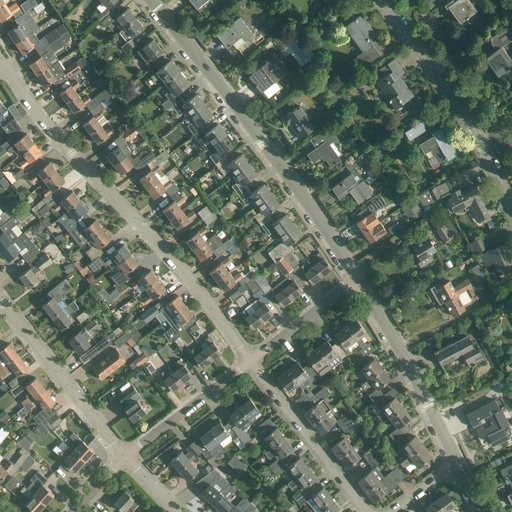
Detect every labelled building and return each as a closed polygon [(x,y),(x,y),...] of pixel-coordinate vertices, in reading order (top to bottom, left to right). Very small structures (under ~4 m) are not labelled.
[(34,0),(28,0),(20,6),(25,13),(37,4),(34,0)] [(108,8),(116,0),(101,0),(102,1),(97,6),(102,12),(107,7),(108,8)] [(189,0),(197,9),(204,3),(208,0),(189,0)] [(460,23),(468,17),(477,11),(469,0),(455,0),(454,1),(452,0),(450,0),(444,5),(446,8),(448,7),(460,23)] [(5,2),(0,6),(0,19),(1,22),(13,14),(16,19),(24,14),(20,9),(16,2),(8,7),(5,2)] [(37,13),(45,7),(42,3),(34,8),(37,13)] [(111,13),(106,8),(102,12),(96,16),(101,22),(111,13)] [(101,22),(100,23),(106,28),(114,21),(118,25),(120,23),(124,28),(135,18),(127,8),(117,17),(112,12),(111,13),(101,22)] [(362,67),(371,61),(379,55),(370,42),(377,37),(367,23),(365,24),(359,16),(346,26),(364,50),(355,57),(362,67)] [(225,29),(217,35),(227,48),(232,44),(241,37),(244,42),(253,35),(239,17),(225,29)] [(133,38),(144,28),(135,18),(124,28),(119,32),(127,42),(121,47),(126,53),(136,45),(131,39),(133,38)] [(15,43),(27,35),(22,28),(28,24),(25,20),(8,32),(15,43)] [(280,23),(273,28),(277,33),(284,28),(280,23)] [(494,52),(485,58),(498,75),(502,72),(505,77),(507,78),(508,78),(509,78),(511,78),(511,77),(511,59),(502,47),(510,41),(511,41),(511,28),(510,27),(498,35),(497,34),(490,39),(491,41),(491,43),(494,47),(496,48),(497,49),(494,52)] [(27,35),(15,43),(23,54),(34,47),(40,43),(44,40),(47,44),(60,36),(55,29),(39,40),(37,38),(32,31),(27,35)] [(61,37),(65,43),(71,40),(69,37),(71,36),(68,31),(61,37)] [(61,37),(48,45),(51,50),(48,51),(51,55),(53,53),(66,44),(65,43),(61,37)] [(148,64),(163,51),(153,39),(142,48),(138,52),(148,64)] [(52,57),(51,55),(48,51),(30,64),(37,75),(52,65),(48,60),(52,57)] [(98,60),(93,54),(89,58),(93,64),(98,60)] [(257,70),(250,77),(254,82),(255,82),(256,84),(255,85),(256,86),(257,86),(262,92),(263,91),(269,98),(280,89),(274,82),(282,76),(288,71),(276,55),(270,60),(257,70)] [(396,108),(413,96),(402,79),(399,80),(397,78),(404,72),(395,59),(379,70),(384,78),(378,82),(387,95),(385,97),(393,108),(396,107),(396,108)] [(66,72),(69,77),(80,69),(81,69),(76,62),(64,69),(58,61),(52,65),(37,75),(45,87),(66,72)] [(166,83),(179,72),(170,61),(156,71),(157,72),(151,77),(155,82),(161,77),(166,83)] [(80,69),(69,77),(71,79),(82,72),(80,69)] [(168,99),(162,104),(163,105),(167,110),(168,109),(167,109),(181,98),(177,93),(189,84),(180,72),(166,83),(171,89),(165,94),(168,99)] [(67,103),(78,95),(74,89),(79,85),(76,81),(70,85),(60,93),(67,103)] [(100,102),(101,103),(108,97),(114,93),(108,87),(96,97),(100,102)] [(127,100),(122,93),(118,96),(123,103),(127,100)] [(190,115),(204,104),(197,94),(185,103),(182,98),(181,98),(167,109),(168,109),(170,113),(175,109),(179,115),(186,109),(190,115)] [(78,95),(67,103),(75,113),(91,100),(88,96),(82,100),(78,95)] [(108,97),(101,103),(104,108),(112,103),(108,97)] [(94,116),(83,124),(90,134),(101,126),(97,120),(103,116),(100,112),(104,108),(101,103),(100,102),(89,110),(94,116)] [(200,123),(212,115),(204,104),(190,115),(195,120),(187,126),(194,136),(204,128),(200,123)] [(315,128),(309,121),(310,120),(310,118),(308,116),(307,115),(306,116),(299,106),(282,118),(286,125),(292,122),(298,131),(296,132),(300,138),(315,128)] [(126,108),(120,113),(124,117),(129,113),(126,108)] [(14,117),(17,121),(23,117),(18,111),(14,114),(14,117)] [(318,119),(323,127),(332,121),(327,113),(318,119)] [(11,138),(14,135),(22,129),(14,119),(2,128),(10,138),(11,138)] [(136,124),(122,134),(126,140),(128,141),(139,133),(141,131),(136,124)] [(213,145),(227,135),(219,124),(207,133),(204,128),(194,136),(201,145),(209,139),(213,145)] [(419,124),(405,132),(409,140),(412,139),(424,132),(419,124)] [(90,134),(98,144),(109,136),(109,135),(114,131),(111,127),(105,131),(101,126),(90,134)] [(447,161),(458,155),(457,155),(451,145),(450,146),(447,142),(448,142),(440,129),(441,129),(440,128),(433,133),(434,135),(419,144),(425,153),(431,149),(438,162),(445,158),(447,161)] [(331,167),(341,160),(330,145),(338,139),(331,129),(321,136),(325,142),(307,155),(313,162),(323,155),(331,167)] [(1,145),(0,146),(0,154),(1,156),(8,150),(11,153),(13,152),(18,148),(22,153),(34,143),(26,134),(14,143),(11,138),(10,138),(3,144),(1,145)] [(223,153),(234,145),(227,135),(213,145),(217,150),(210,156),(217,165),(226,158),(223,153)] [(118,146),(106,155),(114,165),(126,155),(129,154),(131,152),(127,146),(128,145),(125,141),(119,146),(118,146)] [(359,152),(366,148),(361,141),(354,146),(359,152)] [(30,163),(42,153),(34,143),(22,153),(26,158),(19,164),(23,168),(30,162),(30,163)] [(359,156),(352,161),(356,167),(357,167),(373,156),(368,149),(359,156)] [(156,157),(155,158),(160,164),(169,156),(165,150),(156,157)] [(155,158),(156,157),(151,152),(141,160),(145,165),(155,158)] [(133,165),(140,160),(137,156),(133,159),(129,154),(114,165),(121,175),(134,165),(133,165)] [(235,175),(249,164),(241,154),(230,163),(226,158),(217,165),(224,175),(231,170),(235,175)] [(45,181),(57,172),(49,162),(38,172),(31,178),(34,182),(41,176),(45,181)] [(245,184),(257,175),(249,164),(235,175),(239,180),(232,186),(239,195),(248,188),(245,184)] [(151,169),(139,179),(147,188),(158,179),(154,174),(160,169),(161,169),(158,165),(151,170),(151,169)] [(16,179),(17,181),(25,174),(21,169),(10,178),(12,182),(16,179)] [(351,174),(332,188),(339,198),(339,199),(350,191),(359,203),(366,198),(367,199),(371,196),(370,195),(372,193),(363,180),(363,181),(354,169),(350,172),(351,174)] [(365,179),(369,183),(379,175),(376,171),(365,179)] [(53,191),(65,182),(57,172),(45,181),(49,187),(43,192),(46,196),(53,191)] [(158,179),(147,188),(154,198),(166,189),(172,184),(169,180),(169,181),(164,175),(158,179)] [(3,177),(0,179),(0,182),(5,189),(10,184),(3,177)] [(440,194),(450,190),(447,182),(437,185),(440,194)] [(257,205),(271,194),(264,184),(252,193),(248,188),(239,195),(246,205),(254,200),(257,205)] [(450,200),(445,203),(450,212),(455,210),(455,211),(465,205),(469,203),(470,204),(471,203),(475,210),(473,210),(478,222),(480,221),(481,224),(491,219),(490,216),(481,198),(482,198),(476,186),(467,191),(461,194),(459,190),(452,193),(454,198),(450,200)] [(426,192),(418,195),(423,206),(434,201),(433,200),(440,197),(436,187),(436,188),(426,192)] [(68,210),(80,201),(72,191),(61,200),(61,201),(54,206),(57,211),(64,205),(68,210)] [(15,194),(9,198),(13,204),(19,200),(15,194)] [(267,214),(279,205),(271,194),(257,205),(262,210),(254,216),(261,226),(271,218),(267,214)] [(173,201),(163,210),(170,219),(183,210),(178,205),(184,200),(181,196),(175,201),(175,200),(173,201)] [(372,204),(371,204),(375,212),(386,204),(384,201),(382,197),(376,201),(372,204)] [(413,199),(409,202),(414,209),(418,206),(413,199)] [(31,209),(32,210),(35,214),(38,212),(47,204),(43,200),(31,209)] [(76,220),(88,210),(80,201),(68,210),(72,215),(65,221),(62,224),(69,233),(79,225),(76,220),(76,219),(76,220)] [(47,204),(38,212),(42,216),(51,209),(47,204)] [(365,217),(357,223),(362,231),(378,220),(373,213),(375,212),(371,204),(370,204),(367,207),(361,211),(365,217)] [(203,219),(213,211),(208,205),(198,213),(203,219)] [(4,223),(15,215),(17,213),(16,212),(17,211),(14,207),(11,210),(9,211),(8,209),(0,214),(0,217),(1,218),(4,223)] [(193,211),(187,216),(183,210),(170,219),(178,229),(190,220),(196,215),(193,211)] [(203,219),(207,226),(218,218),(213,211),(203,219)] [(415,211),(408,217),(412,221),(419,216),(415,211)] [(280,235),(294,225),(286,214),(274,223),(271,218),(261,226),(268,235),(276,229),(280,235)] [(20,222),(19,221),(15,215),(4,223),(0,226),(0,227),(3,232),(0,234),(0,250),(18,237),(11,229),(20,222)] [(46,218),(41,221),(47,228),(51,224),(46,218)] [(91,239),(103,229),(95,220),(84,229),(84,230),(79,225),(69,233),(77,242),(80,239),(87,234),(91,239)] [(378,220),(362,231),(370,243),(378,237),(387,231),(384,227),(383,227),(380,223),(379,220),(378,220)] [(40,221),(33,226),(38,233),(45,228),(40,221)] [(450,221),(436,229),(443,242),(452,237),(451,235),(457,231),(450,221)] [(392,235),(400,229),(396,223),(388,229),(392,235)] [(290,244),(302,235),(294,225),(280,235),(284,240),(268,252),(275,262),(282,258),(284,256),(290,252),(290,251),(293,249),(290,244)] [(193,250),(205,241),(201,236),(207,231),(205,227),(198,232),(198,231),(186,241),(193,250)] [(91,247),(85,252),(92,261),(99,256),(103,253),(100,248),(111,239),(103,229),(91,239),(87,242),(91,247)] [(18,237),(0,250),(0,251),(8,262),(20,252),(21,255),(33,245),(32,244),(33,243),(25,232),(23,234),(18,237)] [(205,241),(193,250),(201,260),(213,251),(222,244),(215,234),(205,241)] [(430,255),(436,251),(425,235),(419,239),(421,242),(412,247),(417,255),(415,256),(421,267),(433,259),(430,255)] [(227,249),(237,241),(233,236),(223,244),(227,249)] [(481,237),(470,242),(475,253),(486,248),(481,237)] [(227,250),(231,255),(242,248),(237,241),(227,249),(227,250)] [(27,262),(35,255),(40,251),(35,244),(33,245),(21,255),(27,262)] [(503,273),(511,268),(511,259),(504,244),(481,255),(486,265),(495,261),(500,273),(499,273),(501,276),(504,274),(503,273)] [(119,264),(131,254),(123,245),(111,254),(104,260),(108,265),(115,260),(119,264)] [(293,269),(299,264),(290,252),(284,256),(293,269)] [(314,266),(322,276),(332,269),(319,252),(315,255),(319,261),(314,266)] [(39,260),(35,255),(27,262),(31,267),(36,264),(40,269),(41,270),(53,262),(46,254),(39,260)] [(126,274),(138,264),(131,254),(119,264),(122,268),(111,277),(118,287),(129,278),(126,274)] [(92,261),(88,264),(91,268),(94,272),(100,267),(105,263),(99,256),(92,261)] [(282,258),(275,262),(279,269),(284,275),(293,269),(284,256),(282,258)] [(217,281),(229,272),(224,267),(231,262),(228,258),(221,263),(209,272),(217,281)] [(273,273),(279,269),(275,262),(268,267),(273,273)] [(74,270),(72,264),(64,267),(66,273),(74,270)] [(322,276),(314,266),(308,270),(304,264),(299,267),(312,284),(322,276)] [(242,277),(245,282),(246,282),(253,277),(260,272),(257,266),(242,277)] [(30,268),(19,276),(29,288),(39,280),(34,274),(30,268)] [(79,271),(84,276),(88,273),(86,271),(84,268),(82,269),(79,271)] [(146,289),(158,280),(151,270),(139,279),(139,280),(131,285),(134,289),(142,284),(146,289)] [(485,278),(482,271),(475,274),(479,281),(485,278)] [(242,277),(240,273),(233,278),(229,272),(217,281),(224,291),(236,282),(242,277)] [(292,299),(302,291),(290,275),(280,282),(292,299)] [(261,289),(258,284),(253,277),(246,282),(247,284),(254,294),(261,289)] [(437,285),(431,289),(440,305),(445,302),(444,301),(472,286),(468,278),(462,281),(463,282),(452,288),(448,281),(438,287),(437,285)] [(46,311),(51,317),(67,305),(58,293),(69,285),(65,279),(50,291),(54,296),(42,305),(42,306),(43,305),(47,310),(46,311)] [(153,299),(166,290),(158,280),(146,289),(149,294),(142,300),(146,304),(153,299)] [(265,294),(270,290),(263,280),(258,284),(261,289),(265,294)] [(283,307),(292,299),(280,282),(270,290),(283,307)] [(476,285),(477,292),(485,291),(485,284),(476,285)] [(464,310),(462,306),(471,301),(470,298),(475,295),(473,292),(474,291),(472,288),(473,287),(472,286),(444,301),(445,302),(453,316),(462,312),(464,310)] [(232,302),(242,294),(238,289),(229,297),(232,302)] [(102,299),(108,294),(105,290),(99,295),(102,299)] [(108,295),(104,299),(108,304),(112,300),(108,295)] [(167,319),(185,305),(178,296),(166,304),(166,305),(159,310),(167,319)] [(261,297),(250,305),(255,311),(263,321),(273,314),(266,304),(261,297)] [(73,301),(68,305),(74,312),(79,308),(77,306),(73,301)] [(107,306),(105,304),(89,316),(89,317),(91,320),(108,307),(107,306)] [(68,317),(74,312),(68,305),(68,306),(67,305),(51,317),(57,325),(58,324),(62,329),(61,330),(72,322),(68,317)] [(147,323),(160,313),(154,305),(141,315),(147,323)] [(181,324),(193,315),(185,305),(167,319),(172,327),(163,334),(168,342),(185,329),(181,324)] [(250,305),(241,312),(253,329),(263,321),(255,311),(250,305)] [(89,316),(85,311),(76,317),(81,323),(89,317),(89,316)] [(128,313),(123,321),(129,324),(134,316),(128,313)] [(362,349),(367,345),(360,337),(366,332),(356,319),(345,327),(356,340),(362,349)] [(91,336),(92,337),(102,329),(94,320),(79,331),(69,340),(79,353),(90,345),(86,339),(91,336)] [(193,333),(200,328),(196,323),(190,328),(193,333)] [(104,349),(113,342),(127,331),(122,325),(99,342),(104,349)] [(347,347),(356,340),(345,327),(335,335),(339,340),(335,343),(345,356),(349,353),(351,352),(347,347)] [(127,331),(113,342),(118,348),(127,342),(131,347),(136,343),(127,331)] [(463,354),(469,367),(473,365),(475,364),(484,359),(475,342),(472,344),(467,335),(443,347),(434,352),(441,366),(463,354)] [(179,337),(174,340),(180,348),(184,344),(179,337)] [(203,350),(211,361),(221,353),(209,337),(205,340),(209,346),(203,350)] [(327,341),(316,349),(327,363),(338,356),(341,359),(345,356),(335,343),(331,346),(327,341)] [(104,349),(99,342),(87,351),(92,358),(104,349)] [(0,370),(19,356),(9,343),(0,350),(0,352),(3,357),(0,358),(0,370)] [(363,356),(364,356),(374,348),(370,343),(367,345),(362,349),(359,351),(363,356)] [(92,368),(102,380),(125,361),(116,349),(92,368)] [(211,361),(203,350),(197,354),(193,349),(189,352),(201,368),(211,361)] [(321,376),(332,369),(316,349),(306,357),(311,362),(306,366),(316,378),(320,375),(321,376)] [(144,354),(137,359),(141,364),(148,359),(144,354)] [(19,356),(0,370),(0,375),(0,377),(6,372),(8,373),(13,369),(18,376),(28,368),(19,356)] [(361,385),(382,368),(375,358),(369,363),(364,356),(363,356),(363,357),(354,364),(359,371),(361,369),(369,379),(361,385)] [(464,358),(457,361),(460,366),(466,363),(464,358)] [(182,383),(192,376),(180,359),(175,362),(180,368),(174,373),(182,383)] [(149,360),(144,364),(153,376),(158,371),(149,360)] [(298,363),(288,371),(298,384),(302,389),(316,378),(306,366),(302,369),(298,363)] [(379,388),(390,379),(382,368),(361,385),(364,390),(373,383),(377,389),(368,395),(374,402),(384,395),(379,388)] [(142,370),(135,375),(139,381),(146,375),(142,370)] [(182,383),(174,373),(168,377),(164,371),(160,375),(172,391),(182,383)] [(288,392),(298,384),(288,371),(277,379),(288,392)] [(12,388),(19,383),(15,378),(8,383),(12,388)] [(27,398),(21,403),(24,407),(46,390),(36,378),(26,386),(31,392),(25,396),(27,398)] [(20,384),(11,391),(15,396),(24,389),(20,384)] [(122,394),(117,397),(122,403),(126,408),(124,409),(133,421),(140,415),(145,411),(143,409),(136,401),(141,397),(137,392),(132,386),(122,394)] [(332,408),(324,398),(330,393),(325,387),(315,395),(320,401),(305,413),(313,424),(332,408)] [(38,424),(55,411),(50,406),(55,402),(46,390),(24,407),(17,412),(18,413),(21,418),(25,415),(26,415),(28,414),(28,413),(29,412),(28,412),(32,410),(31,408),(33,406),(34,408),(40,404),(44,409),(33,417),(38,424)] [(295,401),(299,407),(309,399),(305,394),(295,401)] [(403,407),(395,397),(389,402),(384,395),(374,402),(369,406),(375,414),(382,409),(389,417),(403,407)] [(254,415),(259,411),(250,399),(240,407),(252,423),(257,419),(254,415)] [(475,409),(466,414),(473,428),(482,423),(480,420),(488,416),(493,425),(484,429),(483,426),(476,429),(481,438),(487,435),(490,443),(508,434),(505,427),(509,424),(502,409),(500,410),(495,400),(475,409)] [(243,430),(252,423),(240,407),(230,415),(233,419),(228,423),(236,434),(245,445),(250,440),(251,440),(243,430)] [(394,441),(409,430),(404,423),(411,417),(403,407),(389,417),(397,428),(389,434),(391,437),(394,441)] [(0,420),(2,423),(10,417),(4,410),(0,413),(0,420)] [(50,428),(51,429),(62,421),(55,411),(38,424),(39,425),(44,420),(50,429),(50,428)] [(329,411),(313,424),(320,434),(336,422),(336,421),(337,421),(329,411)] [(341,428),(351,420),(346,413),(337,421),(336,421),(336,422),(341,428)] [(260,433),(269,426),(273,423),(269,418),(256,428),(257,429),(260,433)] [(351,420),(341,428),(347,435),(357,427),(351,420)] [(38,426),(45,432),(49,428),(43,421),(38,426)] [(210,430),(219,442),(229,434),(220,422),(210,430)] [(0,460),(2,457),(0,454),(0,451),(2,448),(0,446),(0,444),(9,433),(3,426),(0,429),(0,460)] [(277,428),(273,431),(269,426),(260,433),(258,435),(267,446),(270,444),(273,447),(284,438),(277,428)] [(219,442),(210,430),(199,438),(210,453),(206,456),(210,463),(214,468),(220,464),(211,452),(221,445),(219,442)] [(410,456),(423,446),(415,436),(410,440),(404,434),(409,430),(394,441),(400,448),(402,446),(410,456)] [(36,439),(29,432),(24,437),(31,444),(36,439)] [(74,451),(85,461),(94,452),(73,432),(69,437),(79,446),(74,451)] [(236,434),(231,438),(241,451),(246,447),(245,445),(236,434)] [(339,457),(352,447),(344,437),(331,447),(339,457)] [(273,447),(265,453),(269,459),(274,455),(277,452),(280,457),(281,457),(281,458),(288,452),(293,448),(284,438),(273,447)] [(179,471),(190,462),(202,452),(193,442),(186,448),(190,452),(185,456),(182,452),(171,461),(179,471)] [(22,454),(15,462),(20,466),(31,453),(23,446),(20,450),(19,452),(22,454)] [(76,471),(85,461),(74,451),(68,446),(63,452),(62,451),(59,455),(76,471)] [(413,460),(418,467),(431,456),(423,446),(410,456),(400,463),(401,464),(394,469),(402,480),(409,474),(404,468),(412,462),(413,460)] [(339,457),(347,468),(360,457),(352,447),(339,457)] [(368,462),(378,454),(373,447),(362,455),(368,462)] [(370,471),(358,481),(366,491),(378,481),(384,477),(376,467),(383,461),(388,457),(383,450),(378,454),(368,462),(373,469),(370,471)] [(292,456),(273,471),(277,476),(285,470),(292,480),(288,483),(288,484),(308,468),(300,458),(296,461),(292,456)] [(277,460),(269,466),(273,471),(284,462),(281,458),(281,457),(280,457),(277,460)] [(0,481),(7,473),(13,465),(9,462),(4,468),(0,465),(0,481)] [(179,471),(188,481),(199,471),(190,462),(179,471)] [(157,463),(151,468),(155,472),(161,467),(157,463)] [(244,463),(237,471),(240,474),(247,466),(244,463)] [(511,464),(500,470),(506,483),(509,482),(511,487),(511,492),(510,493),(510,494),(507,495),(511,505),(511,464)] [(208,465),(202,470),(205,474),(212,470),(208,465)] [(304,487),(316,478),(308,468),(288,484),(292,489),(301,482),(304,487)] [(395,485),(402,480),(394,469),(379,481),(378,481),(366,491),(374,501),(387,491),(383,487),(391,480),(395,485)] [(32,482),(27,488),(34,494),(45,505),(54,495),(43,485),(48,480),(38,471),(30,480),(32,482)] [(4,486),(10,491),(19,481),(13,475),(12,477),(4,486)] [(210,484),(201,493),(213,504),(222,494),(225,490),(231,484),(227,481),(227,480),(222,486),(221,485),(217,490),(210,484)] [(271,487),(266,483),(263,487),(268,491),(271,487)] [(222,494),(213,504),(218,509),(217,511),(216,511),(226,511),(233,504),(227,499),(236,489),(231,484),(225,490),(222,494)] [(23,494),(19,498),(33,511),(38,511),(45,505),(34,494),(27,488),(25,486),(20,491),(23,494)] [(314,487),(306,493),(311,498),(312,497),(317,492),(314,487)] [(319,507),(331,498),(323,487),(317,492),(312,497),(319,507)] [(302,488),(296,493),(300,498),(306,493),(302,488)] [(459,497),(455,489),(455,488),(454,488),(447,494),(453,502),(459,497)] [(125,491),(114,503),(123,511),(122,511),(135,511),(134,510),(139,504),(125,491)] [(452,511),(450,509),(455,505),(453,502),(447,494),(446,493),(436,501),(444,511),(452,511)] [(256,506),(260,501),(255,497),(251,502),(256,506)] [(331,498),(319,507),(323,511),(333,511),(335,511),(339,508),(331,498)] [(444,511),(436,501),(425,508),(428,511),(444,511)] [(252,511),(256,507),(250,502),(241,511),(252,511)]
